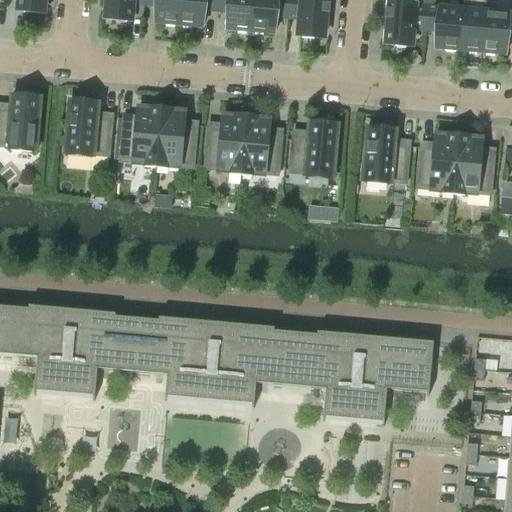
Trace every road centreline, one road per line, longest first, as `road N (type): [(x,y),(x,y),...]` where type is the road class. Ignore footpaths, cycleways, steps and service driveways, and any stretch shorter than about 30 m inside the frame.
road 1 (residential): [(347,89),(67,63)]
road 2 (residential): [(511,104),(347,89)]
